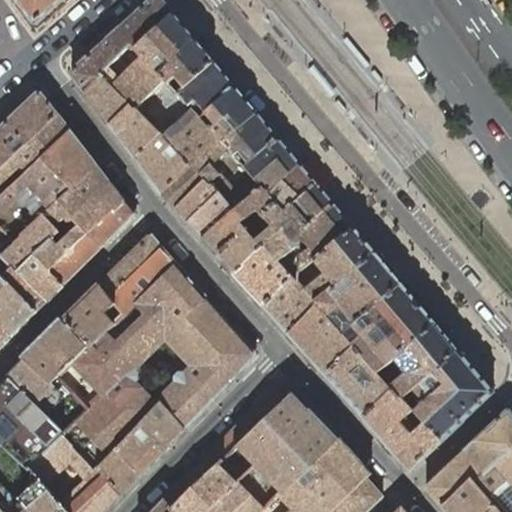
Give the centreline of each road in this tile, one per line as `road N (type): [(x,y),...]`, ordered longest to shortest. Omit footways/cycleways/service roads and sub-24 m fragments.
road 1 (residential): [(511,339),(222,0)]
road 2 (residential): [(128,511),(285,350)]
road 3 (residential): [(157,205),(0,363)]
road 4 (residential): [(285,350),(157,205)]
road 5 (residential): [(157,205),(36,58)]
road 6 (residential): [(408,487),(285,350)]
road 7 (secondary): [(410,0),(511,147)]
road 8 (residential): [(511,393),(408,487)]
